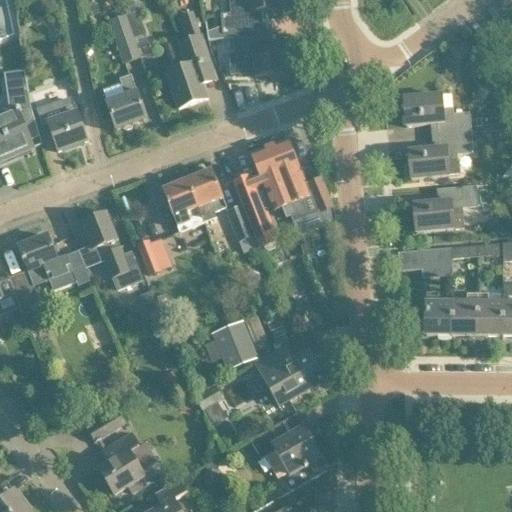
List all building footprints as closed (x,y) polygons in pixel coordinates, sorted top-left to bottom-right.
[(229,0),(231,15),(221,16),(223,36),(267,32),(265,13),(281,12),(280,0),(229,0)] [(46,2),(35,4),(37,12),(48,9),(46,2)] [(137,13),(127,16),(126,17),(126,18),(133,39),(144,35),(137,13)] [(167,75),(173,92),(179,111),(208,101),(203,87),(217,82),(213,72),(207,53),(193,15),(179,20),(187,43),(180,45),(172,48),(179,71),(167,75)] [(126,17),(111,22),(125,64),(140,58),(133,39),(126,18),(126,17)] [(235,55),(229,56),(231,77),(239,76),(254,75),(255,79),(287,76),(285,56),(280,56),(278,36),(234,40),(235,55)] [(121,81),(126,96),(107,103),(117,133),(147,122),(137,93),(131,77),(121,81)] [(28,85),(7,88),(10,111),(0,115),(0,165),(35,150),(34,149),(33,149),(31,143),(41,139),(35,123),(33,115),(29,93),(28,85)] [(435,126),(437,139),(473,135),(471,114),(454,116),(454,110),(444,111),(442,96),(404,100),(407,129),(435,126)] [(38,110),(36,111),(43,128),(48,126),(52,135),(59,154),(88,143),(77,114),(72,101),(38,113),(38,110)] [(511,135),(511,132),(495,134),(497,146),(511,144),(511,135)] [(410,167),(407,167),(408,178),(411,178),(412,182),(432,180),(449,179),(449,177),(461,176),(460,164),(459,164),(458,157),(474,156),(473,135),(437,139),(438,150),(427,151),(409,153),(410,167)] [(288,141),(270,148),(293,205),(297,215),(291,218),(293,224),(299,221),(320,213),(320,214),(333,208),(321,180),(306,186),(299,170),(288,141)] [(251,178),(234,185),(259,250),(279,242),(266,210),(272,208),(274,212),(282,209),(287,220),(291,218),(297,215),(293,205),(270,148),(252,156),(255,163),(259,174),(260,177),(251,181),(251,178)] [(218,220),(216,215),(228,210),(224,200),(220,190),(213,171),(187,182),(199,210),(205,225),(218,220)] [(187,182),(163,191),(174,220),(175,220),(179,230),(191,225),(193,231),(206,226),(205,225),(199,210),(187,182)] [(435,192),(435,193),(441,192),(442,204),(436,204),(414,206),(417,235),(454,232),(465,231),(464,217),(463,211),(478,209),(477,189),(475,189),(435,192)] [(228,215),(240,244),(254,238),(242,209),(228,215)] [(107,214),(82,223),(92,247),(97,261),(103,259),(104,263),(112,281),(113,281),(118,292),(135,286),(143,282),(132,255),(124,258),(114,232),(107,214)] [(48,237),(19,249),(28,273),(29,275),(44,269),(50,283),(54,293),(77,284),(67,258),(58,262),(48,237)] [(254,238),(240,244),(243,253),(258,247),(254,238)] [(150,243),(138,247),(149,277),(172,268),(162,241),(151,245),(150,243)] [(511,245),(503,246),(503,257),(503,264),(511,263),(511,245)] [(485,248),(486,258),(503,257),(503,246),(485,248)] [(469,249),(452,250),(453,261),(470,260),(469,249)] [(452,250),(421,253),(422,266),(453,263),(453,261),(452,250)] [(32,300),(22,275),(10,280),(10,281),(16,295),(25,318),(37,313),(32,300)] [(10,281),(0,284),(0,316),(20,309),(15,295),(10,281)] [(159,316),(151,294),(138,299),(146,321),(159,316)] [(427,295),(427,338),(453,338),(453,306),(439,306),(439,295),(427,295)] [(467,306),(453,306),(453,338),(477,338),(478,304),(478,296),(467,296),(467,306)] [(488,296),(478,296),(478,304),(477,338),(504,338),(503,306),(488,306),(488,296)] [(511,306),(503,306),(504,338),(511,338),(511,306)] [(211,337),(227,375),(259,362),(243,323),(211,337)] [(270,346),(257,352),(262,362),(274,355),(270,346)] [(279,409),(290,402),(323,383),(306,352),(293,359),(287,348),(274,355),(262,362),(255,366),(279,409)] [(171,376),(161,383),(169,393),(179,385),(171,376)] [(216,388),(196,400),(203,413),(205,411),(213,424),(226,417),(218,404),(224,401),(216,388)] [(119,414),(89,432),(97,444),(101,441),(100,440),(126,425),(119,414)] [(297,473),(320,460),(322,459),(305,429),(288,439),(280,425),(252,442),(263,461),(266,459),(279,483),(293,475),(294,477),(298,475),(297,473)] [(133,495),(143,489),(146,487),(142,481),(144,479),(141,474),(129,455),(139,449),(132,437),(120,444),(103,454),(110,466),(100,471),(115,497),(129,489),(133,495)] [(205,470),(204,486),(218,487),(219,471),(205,470)] [(181,511),(176,501),(188,495),(180,481),(139,505),(140,506),(156,497),(162,508),(155,511),(181,511)] [(0,511),(29,511),(31,510),(32,511),(33,510),(18,491),(0,505),(0,511)] [(311,511),(305,499),(280,511),(311,511)]
